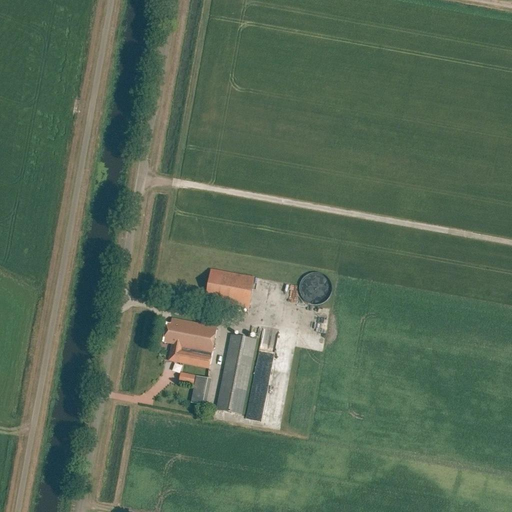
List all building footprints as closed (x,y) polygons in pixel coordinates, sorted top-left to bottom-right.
[(254,277),(210,270),(205,303),(249,310),(254,277)] [(306,306),(330,298),(322,273),(297,282),(306,306)] [(211,370),(220,329),(177,320),(176,326),(172,325),(168,344),(171,344),(168,361),(211,370)] [(256,341),(230,335),(215,411),(242,416),(256,341)] [(251,375),(244,420),(275,424),(280,391),(267,388),(270,363),(260,362),(259,368),(263,368),(262,376),(251,375)] [(193,376),(181,374),(179,382),(192,384),(193,376)]
